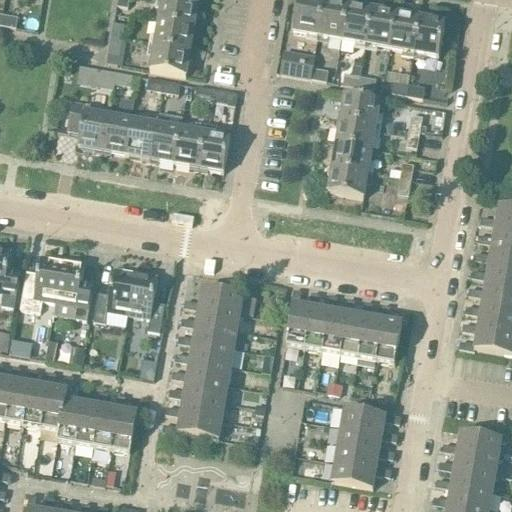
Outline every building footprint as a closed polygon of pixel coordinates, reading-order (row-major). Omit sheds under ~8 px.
[(128,13),(130,0),(118,0),(117,11),(128,13)] [(319,41),(325,5),(300,1),(293,37),(319,41)] [(194,32),(199,8),(163,2),(159,25),(194,32)] [(319,41),(342,45),(349,9),(325,5),(319,41)] [(367,49),(373,14),(349,9),(342,45),(367,49)] [(391,54),(397,18),(373,14),(367,49),(391,54)] [(397,18),(391,54),(404,56),(403,60),(414,62),(415,58),(421,22),(397,18)] [(3,19),(1,30),(16,33),(18,22),(3,19)] [(445,26),(421,22),(415,58),(439,62),(445,26)] [(159,25),(155,50),(190,56),(194,32),(159,25)] [(114,27),(112,42),(123,44),(125,29),(114,27)] [(120,61),(123,44),(112,42),(109,59),(120,61)] [(190,56),(155,50),(150,75),(186,81),(190,56)] [(286,80),(285,80),(311,84),(313,73),(313,71),(288,67),(286,80)] [(313,73),(311,84),(326,87),(328,76),(313,73)] [(116,89),(118,78),(101,75),(99,86),(116,89)] [(118,78),(116,89),(131,92),(133,80),(118,78)] [(345,79),(344,90),(359,92),(361,82),(345,79)] [(361,82),(359,92),(375,95),(376,84),(361,82)] [(149,83),(147,95),(164,98),(166,86),(149,83)] [(166,86),(164,98),(179,100),(181,89),(166,86)] [(408,100),(409,90),(393,87),(391,97),(408,100)] [(424,92),(409,90),(408,100),(422,103),(424,92)] [(211,106),(213,95),(197,92),(195,103),(210,106),(211,106)] [(213,95),(211,106),(210,106),(210,107),(235,112),(238,99),(213,95)] [(345,99),(341,124),(376,130),(381,106),(345,99)] [(73,108),(68,136),(81,138),(78,152),(104,157),(110,121),(111,114),(73,108)] [(412,120),(409,135),(420,137),(423,122),(412,120)] [(110,121),(104,157),(127,161),(133,125),(110,121)] [(376,130),(341,124),(337,148),(372,154),(376,130)] [(133,125),(127,161),(152,165),(158,130),(133,125)] [(158,130),(152,165),(176,169),(182,134),(158,130)] [(182,134),(176,169),(199,173),(205,138),(206,133),(195,131),(194,136),(182,134)] [(205,138),(199,173),(224,178),(230,142),(216,140),(217,135),(206,133),(205,138)] [(417,153),(420,137),(409,135),(406,151),(417,153)] [(332,172),(368,178),(372,154),(337,148),(332,172)] [(403,168),(400,184),(411,186),(414,170),(403,168)] [(368,178),(332,172),(328,197),(364,203),(368,178)] [(411,186),(400,184),(398,198),(409,200),(411,186)] [(481,230),(494,232),(495,229),(511,231),(511,212),(499,211),(497,225),(482,222),(481,230)] [(478,248),(491,250),(492,247),(511,250),(511,231),(495,229),(494,232),(492,242),(479,240),(478,248)] [(511,250),(492,247),(491,250),(489,260),(476,258),(475,265),(488,268),(489,264),(511,268),(511,250)] [(12,257),(0,254),(0,299),(3,300),(1,311),(14,313),(19,284),(7,282),(12,257)] [(55,309),(63,266),(41,262),(38,278),(27,276),(20,314),(41,318),(43,307),(55,309)] [(472,283),(485,285),(486,282),(511,286),(511,268),(489,264),(488,268),(486,278),(473,276),(472,283)] [(63,266),(55,309),(57,310),(55,321),(74,324),(87,326),(92,297),(80,295),(85,269),(63,266)] [(129,322),(137,278),(114,275),(110,300),(98,298),(93,327),(106,329),(108,318),(129,322)] [(158,282),(137,278),(129,322),(149,326),(147,336),(160,339),(165,309),(153,308),(158,282)] [(468,301),(482,303),(483,300),(511,304),(511,286),(486,282),(485,285),(483,296),(470,293),(468,301)] [(184,313),(199,316),(199,312),(241,320),(244,301),(203,294),(200,308),(186,306),(184,313)] [(312,313),(309,313),(299,311),(302,296),(294,295),(291,309),(294,310),(287,351),(305,355),(312,313)] [(305,355),(323,358),(330,316),(327,316),(317,314),(319,299),(312,298),(309,313),(312,313),(305,355)] [(465,319),(479,321),(480,318),(511,323),(511,304),(483,300),(482,303),(480,313),(467,311),(465,319)] [(329,301),(327,316),(330,316),(323,358),(341,361),(348,319),(345,319),(334,317),(337,302),(329,301)] [(366,322),(362,322),(352,320),(355,305),(347,304),(345,319),(348,319),(341,361),(358,364),(366,322)] [(383,326),(380,325),(370,323),(372,309),(365,307),(362,322),(366,322),(358,364),(376,367),(383,326)] [(383,326),(376,367),(395,370),(402,329),(388,326),(390,312),(383,310),(380,325),(383,326)] [(181,331),(196,333),(196,330),(238,337),(241,320),(199,312),(199,316),(197,326),(183,323),(181,331)] [(462,336),(476,339),(476,335),(511,341),(511,323),(480,318),(479,321),(477,331),(464,329),(462,336)] [(193,348),(234,355),(238,337),(196,330),(196,333),(194,344),(179,341),(178,349),(193,351),(193,348)] [(511,341),(476,335),(476,339),(474,349),(460,346),(459,354),(475,357),(475,354),(511,360),(511,341)] [(231,373),(234,355),(193,348),(193,351),(191,361),(176,359),(175,366),(190,369),(190,366),(231,373)] [(172,384),(186,387),(187,383),(228,391),(231,373),(190,366),(190,369),(188,379),(173,377),(172,384)] [(0,426),(6,428),(14,386),(10,386),(0,384),(3,370),(0,369),(0,426)] [(31,390),(28,389),(18,387),(20,373),(13,371),(10,386),(14,386),(6,428),(24,431),(31,390)] [(31,374),(28,389),(31,390),(24,431),(42,434),(49,393),(46,392),(36,390),(38,376),(31,374)] [(48,378),(46,392),(49,393),(42,434),(59,437),(60,437),(65,406),(66,406),(68,397),(68,396),(64,395),(53,393),(56,379),(48,378)] [(66,381),(64,395),(68,396),(68,397),(71,397),(74,382),(66,381)] [(187,383),(186,387),(185,397),(170,394),(169,402),(183,404),(184,401),(225,408),(228,391),(187,383)] [(329,387),(327,398),(334,400),(336,389),(329,387)] [(336,389),(334,400),(341,401),(343,390),(336,389)] [(101,412),(98,411),(88,410),(90,395),(83,394),(80,408),(83,409),(76,450),(94,453),(101,412)] [(119,415),(116,415),(105,413),(108,398),(100,397),(98,411),(101,412),(94,453),(112,456),(119,415)] [(119,415),(112,456),(130,460),(137,418),(123,416),(126,401),(118,400),(116,415),(119,415)] [(166,419),(180,422),(181,419),(222,426),(225,408),(184,401),(183,404),(182,415),(167,412),(166,419)] [(83,409),(80,408),(66,406),(65,406),(60,437),(59,437),(57,447),(76,450),(83,409)] [(382,440),(383,437),(385,427),(399,429),(401,422),(385,419),(385,422),(345,415),(341,433),(382,440)] [(219,445),(222,426),(181,419),(180,422),(179,432),(164,430),(163,437),(178,440),(178,438),(219,445)] [(341,433),(338,451),(379,458),(380,455),(382,445),(396,447),(398,440),(383,437),(382,440),(341,433)] [(442,457),(457,459),(457,456),(499,463),(503,445),(461,437),(458,452),(443,449),(442,457)] [(379,458),(338,451),(335,469),(376,476),(377,473),(379,462),(393,465),(395,457),(380,455),(379,458)] [(496,481),(499,463),(457,456),(457,459),(455,470),(440,467),(439,474),(454,477),(454,474),(496,481)] [(376,476),(335,469),(332,487),(373,494),(376,480),(390,483),(391,475),(377,473),(376,476)] [(493,499),(496,481),(454,474),(454,477),(452,487),(437,485),(436,492),(450,495),(451,491),(493,499)] [(0,485),(8,487),(9,479),(0,477),(0,485)] [(464,511),(490,511),(493,499),(451,491),(450,495),(449,505),(434,502),(433,510),(445,511),(447,511),(448,509),(464,511)] [(35,511),(37,501),(29,499),(27,511),(35,511)] [(47,502),(45,511),(53,511),(55,504),(47,502)]
